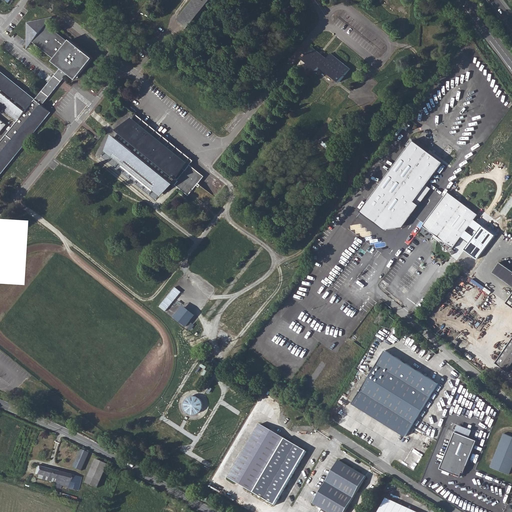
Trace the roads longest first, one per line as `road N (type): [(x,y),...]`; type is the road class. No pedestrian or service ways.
road 1 (unclassified): [(511,402),(371,286),(456,169)]
road 2 (secondary): [(0,404),(208,511)]
road 3 (unclassified): [(455,511),(323,424)]
